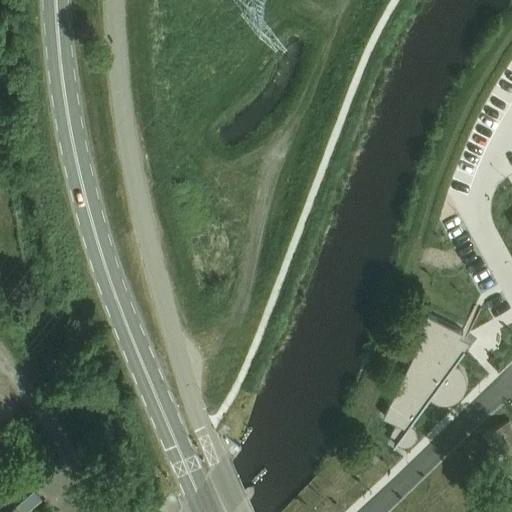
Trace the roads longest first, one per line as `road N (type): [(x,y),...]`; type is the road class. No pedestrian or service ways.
road 1 (primary): [(205,511),(95,237),(68,123),(55,0)]
road 2 (unclassified): [(239,511),(184,379),(148,244),(124,126),(114,0)]
